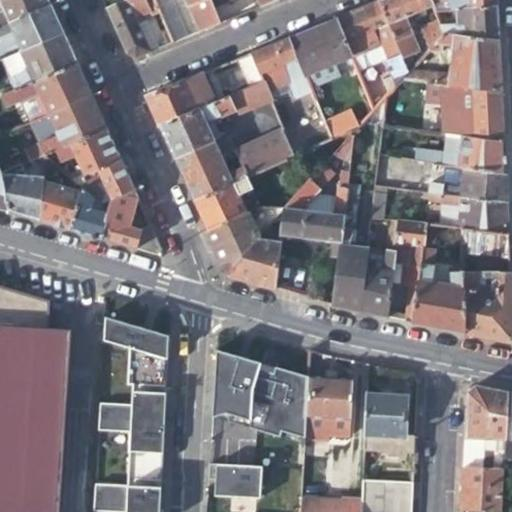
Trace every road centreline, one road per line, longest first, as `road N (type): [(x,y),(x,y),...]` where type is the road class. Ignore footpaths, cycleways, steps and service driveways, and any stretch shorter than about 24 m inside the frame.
road 1 (residential): [(201,293),(330,332),(441,354)]
road 2 (residential): [(328,0),(109,90)]
road 3 (residential): [(109,90),(201,293)]
road 4 (residential): [(184,511),(191,290)]
road 5 (residential): [(0,235),(191,290)]
road 6 (residential): [(434,511),(441,354)]
